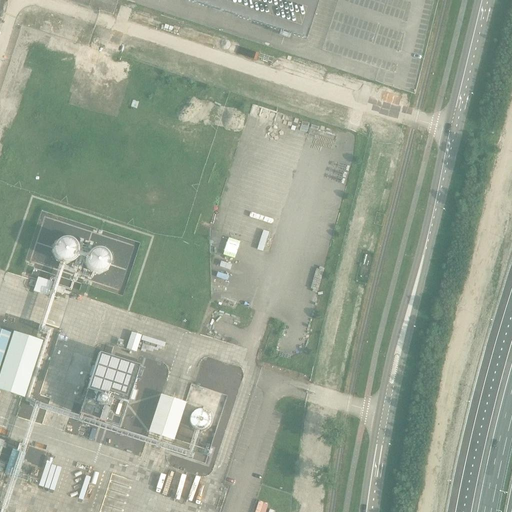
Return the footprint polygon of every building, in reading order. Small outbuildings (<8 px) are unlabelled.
[(191,0),(304,36),(316,0),(191,0)] [(256,59),(270,64),(272,58),(258,53),(256,59)] [(0,329),(0,363),(10,333),(0,329)] [(13,331),(0,371),(0,390),(23,398),(42,340),(13,331)] [(132,332),(127,348),(137,351),(142,334),(132,332)] [(119,427),(139,367),(98,354),(78,413),(119,427)] [(162,392),(149,431),(175,439),(187,400),(162,392)] [(12,449),(4,473),(18,478),(25,454),(12,449)] [(119,511),(121,503),(100,498),(95,511),(119,511)]
